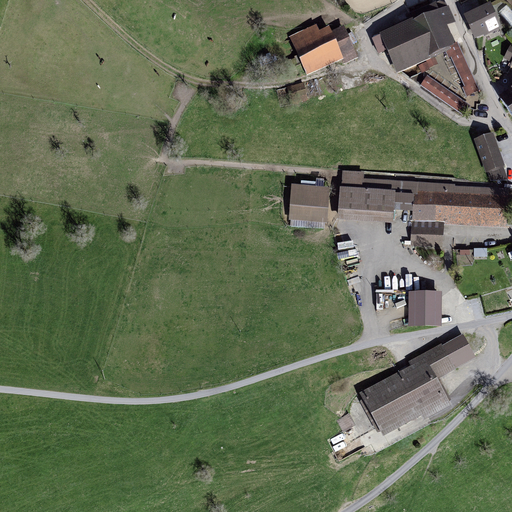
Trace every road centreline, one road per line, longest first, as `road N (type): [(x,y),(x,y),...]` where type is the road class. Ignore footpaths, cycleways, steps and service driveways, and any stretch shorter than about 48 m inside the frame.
road 1 (unclassified): [(0,388),(189,396),(363,345),(511,316)]
road 2 (unclassified): [(511,360),(438,440),(337,511)]
road 3 (unclassified): [(449,0),(511,135)]
